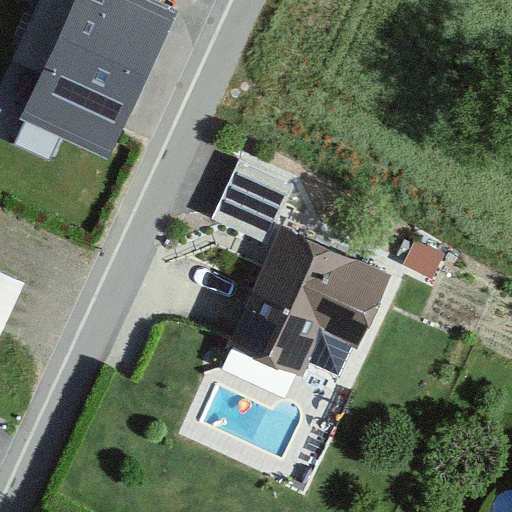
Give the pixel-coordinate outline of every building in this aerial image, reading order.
[(178,19),(137,0),(76,0),(21,117),(110,160),(121,138),(178,19)] [(295,185),(241,160),(212,219),(266,245),(295,185)] [(385,276),(279,229),(226,347),(302,380),(323,332),(355,345),(355,343),(364,324),(385,276)] [(446,255),(416,240),(403,264),(433,280),(446,255)] [(23,284),(0,272),(0,335),(11,310),(23,284)]
